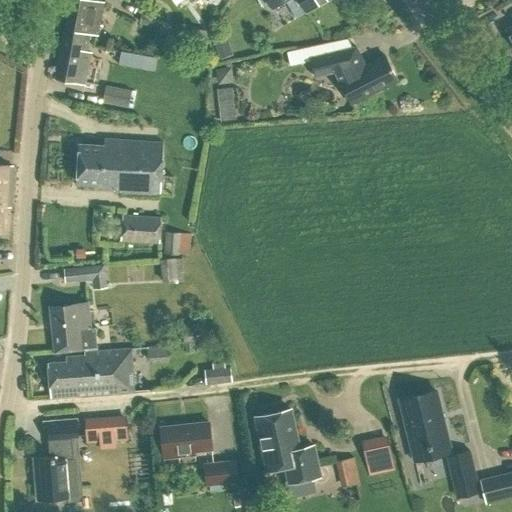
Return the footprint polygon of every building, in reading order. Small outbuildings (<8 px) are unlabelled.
[(92,0),(69,0),(64,28),(89,33),(97,34),(103,2),(92,0)] [(263,0),(270,11),(289,0),(299,0),(306,11),(325,0),(263,0)] [(140,22),(154,25),(156,15),(142,12),(140,22)] [(55,79),(85,84),(90,52),(86,51),(89,33),(64,28),(55,79)] [(228,43),(215,47),(219,58),(231,54),(228,43)] [(335,73),(351,103),(397,79),(385,55),(365,65),(356,46),(310,55),(313,70),(332,66),(335,73)] [(141,65),(143,53),(120,49),(118,61),(141,65)] [(18,97),(20,78),(6,76),(4,96),(18,97)] [(106,83),(103,100),(129,105),(132,87),(106,83)] [(215,88),(219,120),(235,118),(231,86),(215,88)] [(79,145),(77,181),(101,183),(101,188),(114,189),(114,191),(160,194),(163,142),(104,139),(103,147),(79,145)] [(0,230),(1,231),(2,206),(10,206),(13,165),(0,164),(0,230)] [(121,239),(159,242),(161,217),(123,214),(121,239)] [(163,251),(190,254),(192,232),(165,229),(163,251)] [(183,277),(182,257),(161,258),(162,278),(183,277)] [(65,281),(91,278),(92,287),(107,285),(105,261),(63,266),(65,281)] [(55,353),(97,348),(94,327),(80,329),(77,304),(50,307),(55,353)] [(183,340),(211,338),(210,328),(182,330),(183,340)] [(48,363),(51,397),(134,391),(131,348),(115,348),(84,351),(85,355),(72,356),(73,361),(48,363)] [(206,383),(231,380),(230,367),(205,369),(206,383)] [(437,391),(400,400),(415,458),(452,449),(437,391)] [(300,448),(291,409),(256,417),(269,470),(286,466),(290,482),(321,475),(314,445),(300,448)] [(76,458),(73,459),(72,439),(78,438),(77,420),(45,422),(45,428),(48,428),(50,452),(54,451),(54,456),(34,457),(37,499),(69,497),(69,489),(78,488),(76,458)] [(161,427),(164,458),(195,455),(194,450),(212,449),(209,423),(161,427)] [(367,450),(371,466),(397,459),(393,443),(367,450)] [(477,481),(469,449),(456,453),(463,485),(477,481)] [(339,463),(347,486),(367,479),(358,456),(339,463)] [(203,460),(206,484),(239,480),(237,457),(203,460)] [(511,473),(480,481),(486,503),(511,496),(511,473)] [(260,511),(258,496),(243,499),(245,511),(260,511)]
